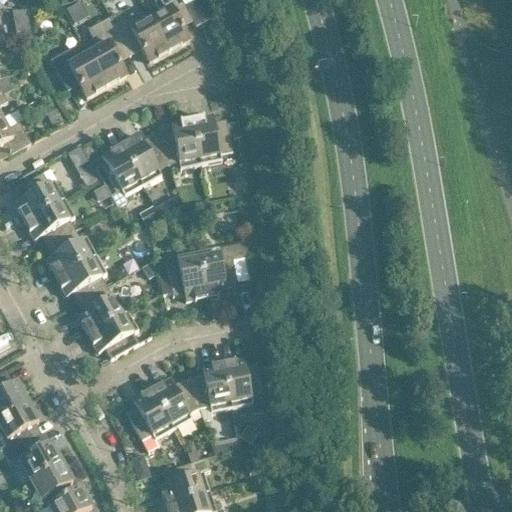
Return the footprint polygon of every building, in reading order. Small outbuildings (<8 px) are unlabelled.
[(190,46),(182,32),(178,25),(190,18),(193,25),(192,25),(193,26),(193,25),(197,31),(212,22),(207,0),(203,0),(184,9),(178,0),(163,0),(154,5),(161,17),(150,23),(170,57),(190,46)] [(170,57),(150,23),(140,29),(133,17),(113,29),(112,29),(126,54),(138,47),(150,68),(170,57)] [(127,81),(119,67),(115,60),(126,54),(112,29),(113,29),(109,22),(87,34),(98,52),(88,58),(107,92),(127,81)] [(107,92),(88,58),(77,64),(70,52),(50,64),(64,89),(75,83),(86,104),(107,92)] [(56,112),(50,116),(56,130),(63,126),(56,112)] [(213,120),(192,125),(201,168),(221,164),(220,160),(233,157),(230,143),(242,141),(239,126),(228,129),(227,125),(215,127),(213,120)] [(6,134),(1,124),(0,123),(0,150),(2,150),(8,161),(32,148),(19,126),(6,134)] [(201,168),(192,125),(172,129),(173,135),(157,139),(168,169),(179,167),(180,173),(201,168)] [(168,169),(157,139),(142,147),(139,140),(120,151),(142,190),(161,180),(158,175),(167,169),(168,169)] [(142,190),(120,151),(101,161),(105,168),(95,173),(96,175),(100,183),(116,212),(127,206),(124,200),(142,190)] [(98,184),(89,167),(77,174),(86,191),(98,184)] [(24,225),(63,203),(53,186),(48,189),(42,178),(14,194),(19,204),(14,207),(24,225)] [(74,222),(63,203),(24,225),(35,244),(41,241),(46,251),(75,235),(70,225),(74,222)] [(160,209),(154,212),(161,225),(171,219),(167,212),(160,209)] [(80,244),(75,235),(46,251),(52,260),(45,264),(56,282),(96,260),(86,241),(80,244)] [(237,288),(233,264),(249,261),(246,247),(197,256),(206,302),(227,297),(226,290),(237,288)] [(206,302),(197,256),(176,260),(177,266),(166,269),(167,272),(157,274),(162,299),(172,297),(172,301),(184,299),(185,306),(206,302)] [(107,278),(96,260),(56,282),(66,301),(73,297),(78,307),(107,291),(101,281),(107,278)] [(150,267),(142,272),(149,282),(157,278),(150,267)] [(88,339),(128,316),(117,298),(112,301),(107,291),(78,307),(84,317),(77,320),(88,339)] [(138,335),(128,316),(88,339),(98,357),(104,354),(110,364),(139,348),(133,338),(138,335)] [(158,324),(156,330),(159,336),(168,330),(164,321),(158,324)] [(244,363),(223,367),(232,413),(253,408),(254,417),(269,414),(266,400),(263,400),(257,368),(245,370),(244,363)] [(232,413),(223,367),(202,372),(203,379),(187,382),(199,413),(203,425),(212,423),(211,417),(232,413)] [(199,413),(187,382),(173,390),(169,384),(151,394),(173,434),(192,424),(189,418),(199,413)] [(0,422),(27,407),(16,387),(5,393),(0,383),(0,422)] [(173,434),(151,394),(132,405),(136,411),(125,417),(148,457),(158,451),(155,445),(173,434)] [(33,443),(27,433),(38,426),(27,407),(0,422),(0,457),(2,461),(5,460),(4,459),(29,446),(33,443)] [(276,435),(265,436),(267,449),(278,447),(276,435)] [(237,443),(214,447),(215,458),(238,454),(237,443)] [(35,456),(29,446),(4,459),(5,460),(11,471),(20,466),(30,485),(61,467),(50,447),(35,456)] [(140,461),(131,464),(134,471),(142,468),(140,461)] [(210,475),(205,463),(162,477),(166,488),(159,491),(166,511),(210,496),(203,477),(210,475)] [(72,487),(61,467),(30,485),(41,504),(45,502),(49,510),(66,501),(66,500),(61,493),(72,487)] [(91,511),(80,492),(66,500),(66,501),(49,510),(50,511),(91,511)] [(214,511),(210,496),(166,511),(214,511)]
